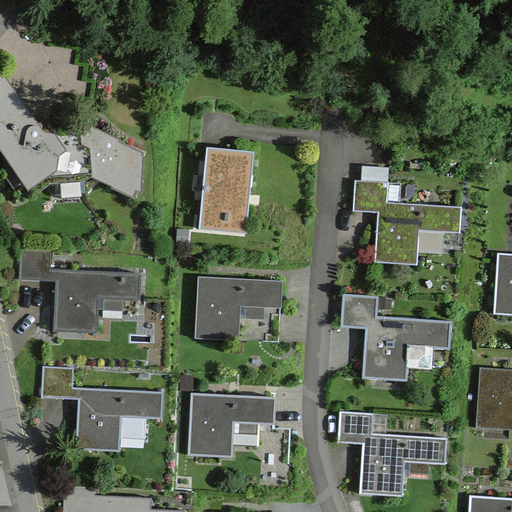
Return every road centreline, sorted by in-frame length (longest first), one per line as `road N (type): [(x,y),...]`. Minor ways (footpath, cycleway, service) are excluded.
road 1 (residential): [(335,511),(313,439),(331,139)]
road 2 (residential): [(0,379),(29,511)]
